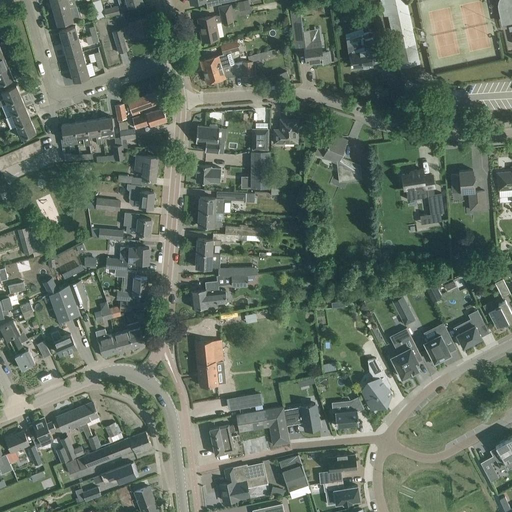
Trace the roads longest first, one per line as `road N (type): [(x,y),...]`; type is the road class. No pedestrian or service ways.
road 1 (unclassified): [(180,100),(291,93),(435,134),(511,134)]
road 2 (unclassified): [(142,379),(162,346),(180,100)]
road 3 (residential): [(27,0),(55,95),(174,51)]
road 4 (residential): [(178,475),(293,448),(375,441),(386,448)]
road 5 (residential): [(511,341),(431,386),(398,420),(386,448)]
road 6 (residential): [(386,448),(433,460),(511,419)]
